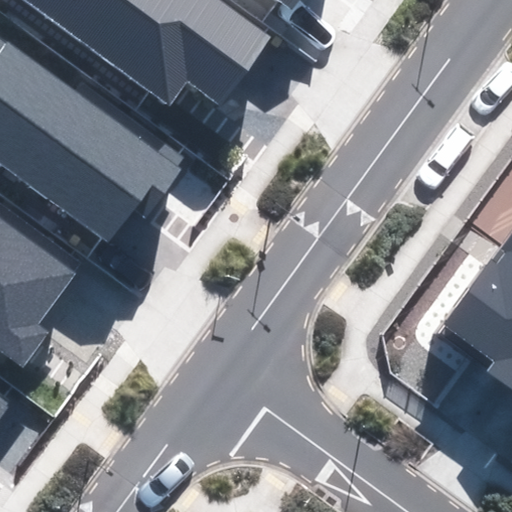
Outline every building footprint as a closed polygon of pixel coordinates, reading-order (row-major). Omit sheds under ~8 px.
[(29,0),(171,102),(189,77),(223,102),(270,37),(218,0),(29,0)] [(0,162),(108,241),(133,206),(148,217),(181,170),(0,39),(0,162)] [(0,349),(23,366),(47,333),(36,325),(81,265),(0,206),(0,349)] [(511,236),(447,326),(498,362),(491,371),(511,385),(511,236)] [(0,418),(9,406),(0,398),(0,418)]
